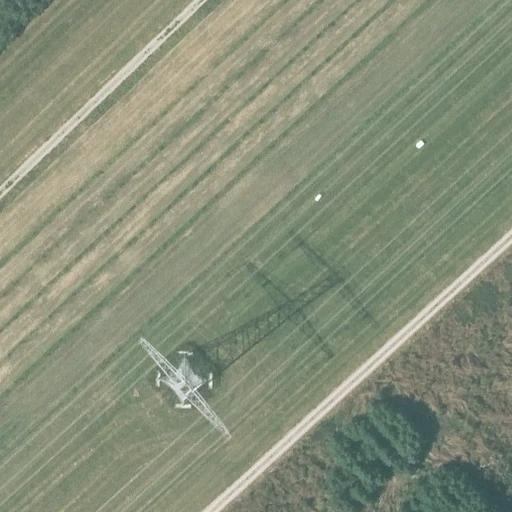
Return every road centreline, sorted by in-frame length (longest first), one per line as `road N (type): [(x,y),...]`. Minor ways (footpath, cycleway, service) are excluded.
road 1 (track): [(511,239),(215,511)]
road 2 (track): [(0,196),(204,0)]
